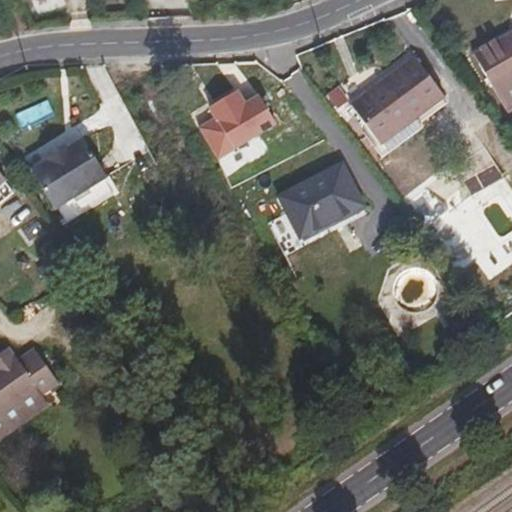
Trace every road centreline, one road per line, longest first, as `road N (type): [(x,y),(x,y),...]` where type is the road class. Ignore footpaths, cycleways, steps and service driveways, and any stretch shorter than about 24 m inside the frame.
road 1 (residential): [(0,56),(30,46),(202,41),(288,29),(357,0)]
road 2 (secondary): [(330,511),(511,385)]
